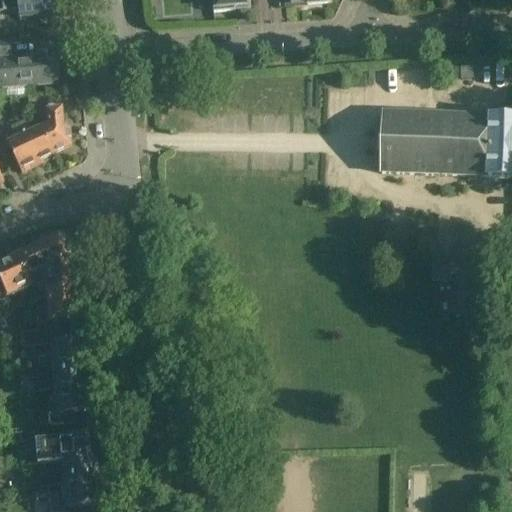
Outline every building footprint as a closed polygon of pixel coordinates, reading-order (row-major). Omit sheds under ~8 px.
[(51,0),(0,0),(0,15),(11,15),(10,13),(19,12),(19,19),(53,17),(51,0)] [(212,0),(214,14),(236,13),(235,9),(248,8),(246,0),(212,0)] [(30,56),(31,62),(11,63),(10,50),(0,50),(0,87),(1,99),(35,96),(34,87),(60,85),(58,59),(45,60),(45,55),(30,56)] [(461,81),(473,80),(473,68),(461,69),(461,81)] [(49,125),(41,129),(54,157),(72,149),(70,130),(65,131),(63,112),(48,113),(49,125)] [(511,123),(385,118),(382,177),(458,181),(457,191),(468,191),(468,183),(511,185),(511,123)] [(38,165),(54,157),(41,129),(33,133),(28,122),(20,126),(38,165)] [(17,141),(8,145),(23,177),(39,169),(37,165),(38,165),(20,126),(11,130),(17,141)] [(27,277),(45,269),(78,262),(76,246),(59,239),(17,259),(25,278),(27,277)] [(434,285),(457,285),(457,322),(476,322),(477,246),(457,246),(457,266),(434,266),(434,285)] [(6,261),(5,265),(0,267),(0,282),(3,289),(0,290),(0,304),(32,289),(27,277),(25,278),(17,259),(16,260),(12,258),(6,261)] [(81,292),(78,262),(45,269),(47,295),(81,292)] [(83,320),(82,308),(84,305),(84,298),(81,295),(81,292),(47,295),(48,310),(36,311),(38,334),(47,333),(59,332),(58,322),(83,320)] [(0,329),(5,341),(15,336),(5,315),(1,305),(0,305),(0,329)] [(47,333),(38,334),(23,336),(25,349),(48,347),(47,333)] [(88,367),(87,355),(89,355),(88,345),(85,345),(85,342),(52,345),(53,358),(39,359),(39,361),(28,362),(29,372),(41,371),(54,370),(88,367)] [(40,394),(56,392),(90,389),(92,389),(91,378),(89,378),(88,367),(54,370),(41,371),(42,380),(39,380),(40,394)] [(42,380),(41,371),(29,372),(30,381),(39,380),(42,380)] [(92,389),(56,392),(59,416),(48,417),(49,430),(87,427),(85,414),(92,413),(91,400),(93,400),(92,389)] [(63,465),(96,461),(95,451),(98,450),(97,440),(94,440),(94,437),(35,442),(38,467),(49,466),(63,465)] [(100,474),(98,474),(96,461),(63,465),(65,488),(101,484),(100,474)] [(101,508),(100,495),(102,495),(101,484),(65,488),(67,511),(101,508)]
